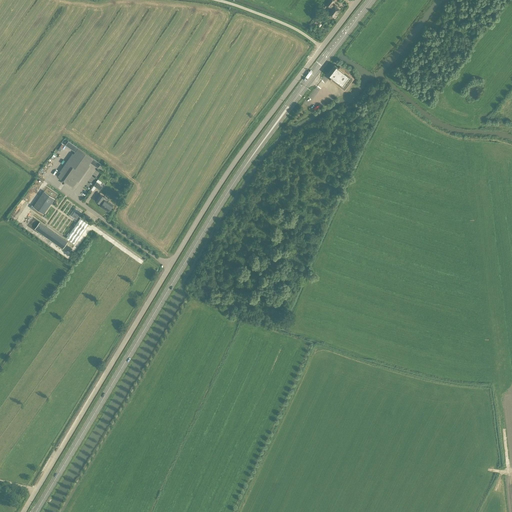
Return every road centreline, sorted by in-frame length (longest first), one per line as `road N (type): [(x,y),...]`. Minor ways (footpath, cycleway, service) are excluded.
road 1 (unclassified): [(23,511),(227,173),(358,0)]
road 2 (primary): [(35,511),(255,149),(369,0)]
